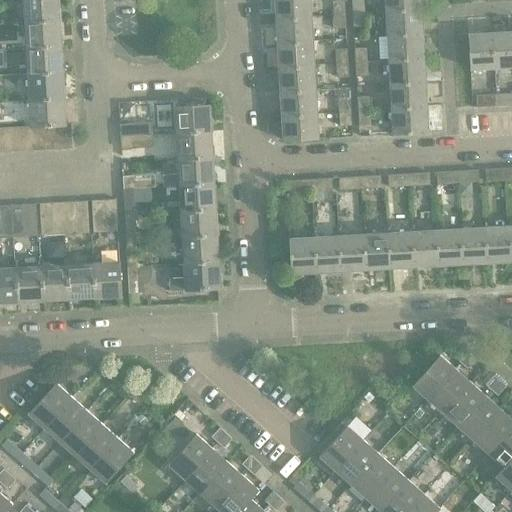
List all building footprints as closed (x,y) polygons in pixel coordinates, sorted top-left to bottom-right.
[(57,0),(24,0),(25,23),(59,21),(57,0)] [(310,0),(275,0),(277,19),(311,17),(310,0)] [(358,0),(352,0),(353,14),(365,14),(363,0),(358,0)] [(420,0),(386,0),(387,12),(421,10),(420,0)] [(333,1),(334,15),(345,15),(344,1),(333,1)] [(421,10),(387,12),(388,37),(423,35),(421,10)] [(365,14),(353,14),(354,28),(366,28),(365,14)] [(345,15),(334,15),(334,29),(346,29),(345,15)] [(311,17),(277,19),(278,43),(313,41),(311,17)] [(59,21),(25,23),(27,49),(61,47),(59,21)] [(511,32),(494,33),(496,68),(511,67),(511,32)] [(496,68),(494,33),(469,35),(469,47),(471,70),(496,68)] [(423,35),(388,37),(389,61),(424,59),(423,35)] [(313,41),(278,43),(280,67),(314,65),(313,41)] [(61,47),(27,49),(28,75),(62,72),(61,47)] [(471,70),(469,47),(455,48),(457,88),(472,88),(471,70)] [(355,49),(356,63),(368,62),(367,48),(355,49)] [(336,50),(336,64),(348,63),(347,49),(336,50)] [(424,59),(389,61),(391,85),(425,83),(424,59)] [(368,62),(356,63),(357,77),(368,76),(368,62)] [(348,63),(336,64),(337,78),(349,77),(348,63)] [(314,65),(280,67),(281,92),(316,90),(314,65)] [(62,72),(28,75),(30,100),(64,98),(62,72)] [(425,83),(391,85),(392,110),(427,108),(425,83)] [(316,90),(281,92),(282,116),(317,114),(316,90)] [(511,94),(497,95),(498,107),(511,105),(511,94)] [(498,107),(497,95),(477,96),(478,108),(498,107)] [(358,98),(359,112),(370,111),(369,97),(358,98)] [(64,98),(30,100),(31,127),(35,127),(47,126),(59,125),(65,125),(64,98)] [(338,99),(339,113),(351,112),(350,98),(338,99)] [(175,107),(177,134),(211,132),(209,105),(175,107)] [(427,108),(392,110),(394,135),(428,133),(427,108)] [(370,111),(359,112),(359,126),(371,125),(370,111)] [(351,112),(339,113),(340,127),(352,126),(351,112)] [(317,114),(282,116),(284,141),(318,139),(317,114)] [(120,125),(121,137),(152,135),(152,123),(120,125)] [(59,125),(47,126),(48,149),(60,149),(59,125)] [(65,125),(59,125),(60,149),(72,148),(71,125),(65,125)] [(47,126),(35,127),(36,150),(48,149),(47,126)] [(23,127),(11,128),(12,151),(24,151),(23,127)] [(35,127),(31,127),(23,127),(24,151),(36,150),(35,127)] [(11,128),(0,128),(0,151),(12,151),(11,128)] [(211,132),(177,134),(178,160),(212,158),(211,132)] [(152,135),(121,137),(121,150),(153,148),(152,135)] [(179,174),(163,175),(163,187),(180,186),(214,184),(212,158),(178,160),(179,174)] [(507,181),(506,169),(486,170),(487,182),(507,181)] [(478,171),(458,172),(458,183),(460,183),(471,183),(478,182),(478,171)] [(458,183),(458,172),(438,173),(438,185),(458,183)] [(429,173),(409,175),(409,186),(429,185),(429,173)] [(123,177),(123,189),(133,189),(155,188),(155,175),(123,177)] [(409,186),(409,175),(389,176),(389,187),(409,186)] [(380,176),(360,177),(360,189),(380,188),(380,176)] [(360,189),(360,177),(340,179),(340,190),(360,189)] [(331,179),(311,180),(312,192),(332,191),(331,179)] [(312,192),(311,180),(291,181),(292,193),(312,192)] [(471,183),(460,183),(460,194),(471,194),(471,183)] [(214,184),(180,186),(182,212),(215,210),(214,184)] [(133,189),(123,189),(125,215),(134,215),(133,189)] [(105,232),(103,200),(91,201),(93,233),(105,232)] [(116,200),(103,200),(105,232),(117,232),(116,200)] [(87,201),(75,202),(77,234),(89,233),(87,201)] [(75,202),(63,203),(65,235),(77,234),(75,202)] [(53,235),(51,203),(39,204),(41,236),(53,235)] [(63,203),(51,203),(53,235),(65,235),(63,203)] [(35,204),(23,205),(25,237),(37,236),(35,204)] [(13,238),(11,205),(0,206),(0,223),(0,229),(1,238),(13,238)] [(23,205),(11,205),(13,238),(25,237),(23,205)] [(215,210),(182,212),(183,238),(217,236),(215,210)] [(134,215),(125,215),(126,241),(136,241),(134,215)] [(509,227),(485,228),(487,263),(511,261),(509,227)] [(485,228),(461,229),(462,264),(487,263),(485,228)] [(461,229),(436,231),(438,265),(462,264),(461,229)] [(436,231),(412,232),(414,267),(438,265),(436,231)] [(412,232),(387,234),(389,268),(414,267),(412,232)] [(387,234),(363,235),(365,270),(389,268),(387,234)] [(363,235),(339,236),(340,271),(365,270),(363,235)] [(217,236),(183,238),(185,264),(219,262),(217,236)] [(339,236),(314,238),(316,272),(340,271),(339,236)] [(316,272),(314,238),(289,239),(291,274),(316,272)] [(136,241),(126,241),(128,267),(137,267),(136,241)] [(119,262),(93,264),(94,298),(121,296),(119,262)] [(219,262),(185,264),(186,278),(169,279),(170,291),(220,288),(219,262)] [(93,264),(67,265),(68,299),(94,298),(93,264)] [(67,265),(41,267),(43,301),(68,299),(67,265)] [(41,267),(15,268),(17,302),(43,301),(41,267)] [(137,267),(128,267),(129,294),(139,293),(137,267)] [(15,268),(0,269),(0,303),(17,302),(15,268)] [(455,358),(461,363),(470,354),(464,349),(455,358)] [(470,354),(461,363),(467,369),(476,360),(470,354)] [(412,386),(428,400),(456,369),(440,355),(412,386)] [(456,369),(428,400),(444,414),(471,383),(456,369)] [(486,385),(492,391),(500,381),(494,376),(486,385)] [(500,381),(492,391),(498,396),(506,387),(500,381)] [(28,414),(44,428),(72,398),(56,383),(28,414)] [(471,383),(444,414),(459,427),(486,397),(471,383)] [(486,397),(459,427),(474,441),(502,410),(486,397)] [(72,398),(44,428),(59,442),(87,411),(72,398)] [(511,419),(502,410),(474,441),(489,455),(511,429),(511,419)] [(87,411),(59,442),(75,456),(102,425),(87,411)] [(142,414),(137,419),(144,426),(149,421),(142,414)] [(102,425),(75,456),(90,469),(118,438),(102,425)] [(319,457),(336,471),(363,440),(347,426),(319,457)] [(212,438),(218,443),(226,434),(220,428),(212,438)] [(511,429),(489,455),(504,468),(511,459),(511,429)] [(169,465),(185,479),(212,449),(196,434),(169,465)] [(226,434),(218,443),(224,448),(232,439),(226,434)] [(118,438),(90,469),(106,483),(134,453),(118,438)] [(1,446),(17,459),(22,453),(7,440),(1,446)] [(363,440),(336,471),(351,485),(378,454),(363,440)] [(212,449),(185,479),(200,493),(227,462),(212,449)] [(22,453),(17,459),(32,473),(37,467),(22,453)] [(378,454),(351,485),(366,498),(394,467),(378,454)] [(242,465),(248,470),(256,461),(250,455),(242,465)] [(511,459),(504,468),(496,477),(511,491),(511,490),(511,459)] [(256,461),(248,470),(254,475),(262,466),(256,461)] [(227,462),(200,493),(215,507),(243,476),(227,462)] [(37,467),(32,473),(47,487),(53,481),(37,467)] [(394,467),(366,498),(381,511),(409,481),(394,467)] [(0,473),(0,482),(1,484),(10,475),(4,469),(0,473)] [(10,475),(1,484),(7,489),(16,480),(10,475)] [(128,476),(122,483),(128,488),(134,482),(128,476)] [(243,476),(215,507),(221,511),(237,511),(250,499),(251,499),(259,490),(243,476)] [(409,481),(381,511),(408,511),(424,495),(409,481)] [(293,488),(308,502),(313,496),(298,482),(293,488)] [(39,496),(54,509),(60,503),(44,490),(39,496)] [(265,501),(271,506),(279,497),(273,492),(265,501)] [(0,511),(5,511),(12,504),(0,493),(0,511)] [(424,495),(408,511),(437,511),(440,509),(424,495)] [(313,496),(308,502),(319,511),(326,511),(329,509),(313,496)] [(279,511),(286,504),(279,497),(271,506),(277,511),(279,511)] [(237,511),(264,511),(251,499),(250,499),(237,511)] [(69,511),(60,503),(54,509),(57,511),(69,511)]
